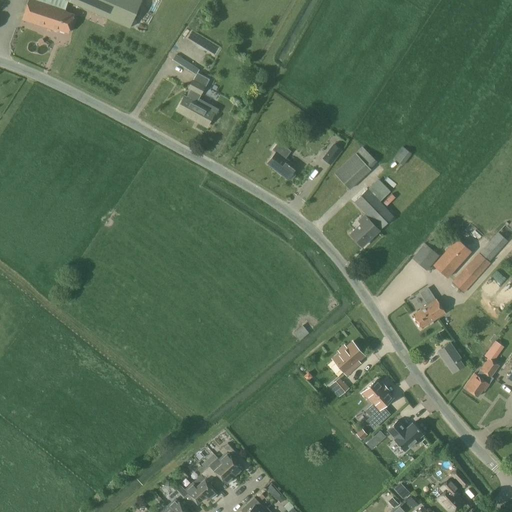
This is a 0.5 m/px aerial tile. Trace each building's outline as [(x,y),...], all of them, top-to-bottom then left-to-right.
[(64,9),(36,0),(28,0),(22,19),(59,31),(59,30),(69,33),(75,14),(65,11),(66,10),(64,9)] [(36,0),(64,9),(66,0),(65,0),(36,0)] [(65,0),(66,0),(122,25),(132,0),(65,0)] [(188,61),(185,66),(197,74),(200,69),(188,61)] [(184,97),(177,110),(207,126),(214,113),(196,103),(202,94),(201,94),(205,87),(193,80),(189,88),(193,90),(188,99),(184,97)] [(288,179),(289,178),(291,180),(295,175),(293,173),(297,168),(286,159),(291,152),(279,142),(273,149),(277,152),(268,163),(288,179)] [(340,150),(332,143),(322,158),(330,164),(340,150)] [(403,165),(412,154),(402,147),(394,158),(403,165)] [(370,169),(355,153),(334,173),(349,189),(370,169)] [(380,229),(394,216),(380,201),(390,191),(378,179),(354,202),(380,229)] [(350,234),(356,240),(362,246),(379,230),(365,215),(358,221),(361,224),(350,234)] [(508,241),(507,240),(498,232),(479,253),(479,252),(452,282),(464,293),(491,263),(489,261),(508,241)] [(472,251),(460,240),(457,238),(433,265),(448,278),(472,251)] [(420,267),(432,253),(419,242),(407,256),(420,267)] [(422,328),(446,312),(436,298),(413,314),(422,328)] [(295,322),(285,329),(294,341),(304,334),(295,322)] [(489,358),(493,360),(503,346),(495,340),(484,355),(489,358)] [(357,342),(337,359),(349,373),(369,356),(357,342)] [(453,373),(463,365),(459,359),(461,358),(450,343),(438,351),(453,373)] [(491,376),(499,365),(493,360),(489,358),(481,369),(477,374),(476,374),(466,389),(478,396),(482,390),(483,390),(484,391),(489,383),(493,378),(491,376)] [(380,422),(392,411),(386,404),(395,395),(379,377),(366,389),(381,407),(373,414),(380,422)] [(349,387),(343,380),(342,381),(339,378),(330,386),(339,396),(349,387)] [(408,427),(400,418),(389,428),(397,437),(396,437),(407,449),(413,443),(414,445),(419,440),(418,438),(425,432),(415,420),(408,427)] [(379,429),(366,442),(371,448),(385,435),(379,429)] [(222,463),(235,476),(243,469),(231,456),(235,452),(227,443),(219,450),(223,455),(218,459),(222,463)] [(226,484),(235,476),(222,463),(218,459),(217,458),(205,469),(213,478),(217,474),(226,484)] [(206,496),(205,496),(209,500),(217,492),(208,482),(213,478),(205,469),(200,474),(205,478),(197,486),(196,486),(206,496)] [(451,476),(464,489),(470,483),(458,469),(451,476)] [(438,499),(450,511),(451,511),(463,502),(454,493),(459,489),(449,479),(440,487),(439,485),(429,494),(436,501),(438,499)] [(181,485),(176,489),(184,498),(189,494),(197,503),(205,496),(206,496),(196,486),(197,486),(193,482),(185,489),(181,485)] [(188,511),(179,502),(184,498),(176,489),(168,496),(172,502),(167,505),(171,509),(173,511),(188,511)] [(262,511),(266,509),(254,497),(243,507),(247,511),(246,511),(262,511)] [(285,506),(288,511),(296,511),(291,503),(285,506)]
